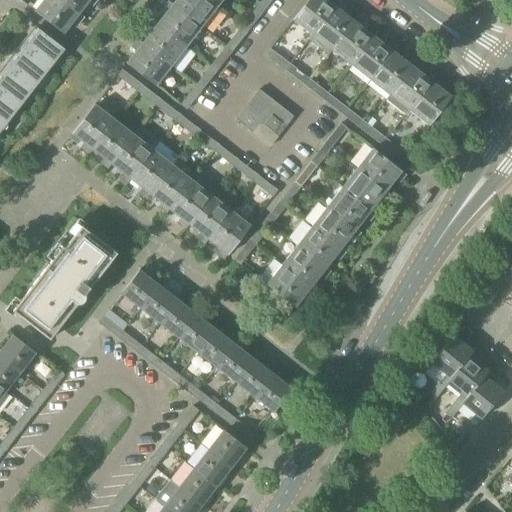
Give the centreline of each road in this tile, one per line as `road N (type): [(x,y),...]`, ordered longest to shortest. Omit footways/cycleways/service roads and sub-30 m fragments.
road 1 (residential): [(73,511),(157,404),(106,365),(0,506)]
road 2 (tertiary): [(274,511),(468,199)]
road 3 (residential): [(243,65),(206,115),(285,177),(325,127)]
road 4 (residential): [(430,511),(511,413)]
